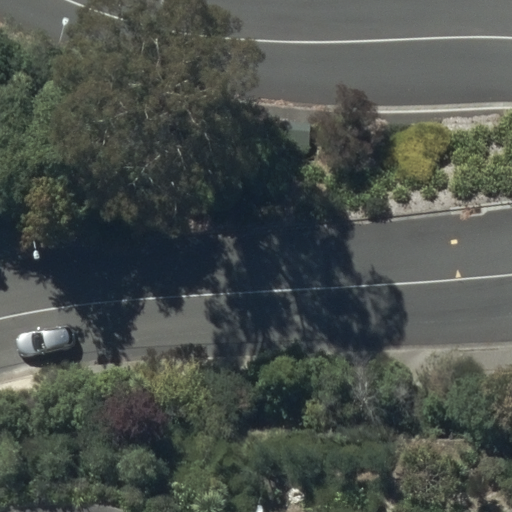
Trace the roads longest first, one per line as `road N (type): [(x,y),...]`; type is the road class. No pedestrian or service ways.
road 1 (residential): [(511,275),(291,280),(0,309)]
road 2 (residential): [(75,0),(177,26),(312,35),(511,33)]
